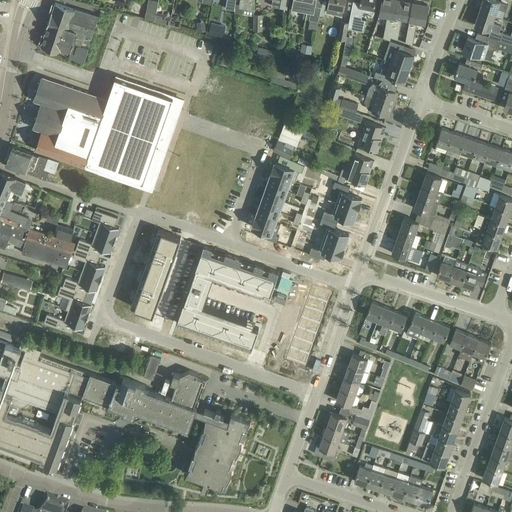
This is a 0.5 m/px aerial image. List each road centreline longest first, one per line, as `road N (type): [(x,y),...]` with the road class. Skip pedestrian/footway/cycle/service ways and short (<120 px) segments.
road 1 (residential): [(354,288),(141,212),(103,317),(316,393)]
road 2 (residential): [(451,511),(511,342)]
road 3 (residential): [(191,508),(123,505),(23,475)]
road 4 (residential): [(367,250),(421,96)]
road 5 (residential): [(494,314),(360,267)]
road 6 (tertiary): [(0,132),(30,0)]
